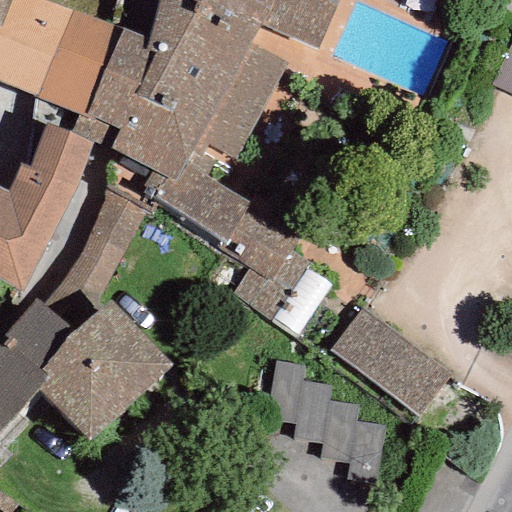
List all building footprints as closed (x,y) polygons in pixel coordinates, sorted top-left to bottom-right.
[(9,0),(0,23),(0,82),(35,98),(72,13),(37,0),(9,0)] [(0,0),(0,23),(9,0),(0,0)] [(121,29),(84,114),(112,126),(120,130),(108,149),(149,167),(172,180),(190,151),(250,44),(260,26),(267,10),(246,0),(157,0),(147,38),(132,32),(121,29)] [(246,0),(267,10),(260,26),(286,38),(287,35),(316,49),(338,0),(246,0)] [(84,114),(121,29),(72,13),(35,98),(84,114)] [(511,40),(490,85),(511,95),(511,40)] [(288,64),(250,44),(190,151),(200,157),(206,146),(235,159),(288,64)] [(92,142),(45,123),(28,167),(19,164),(6,191),(0,187),(0,281),(20,293),(77,179),(92,142)] [(172,180),(149,167),(136,190),(221,240),(215,250),(247,269),(231,295),(272,320),(305,265),(286,254),(299,232),(205,175),(212,164),(200,157),(190,151),(172,180)] [(42,306),(73,331),(100,308),(94,303),(144,213),(102,189),(102,203),(70,271),(42,306)] [(35,300),(0,338),(0,427),(38,389),(87,441),(172,365),(110,299),(100,308),(73,331),(42,306),(35,300)] [(361,308),(329,350),(417,415),(448,373),(361,308)] [(302,366),(274,362),(265,421),(293,425),(291,440),(321,444),(319,458),(348,463),(346,480),(375,485),(384,426),(354,421),(356,406),(327,402),(330,385),(300,381),(302,366)]
